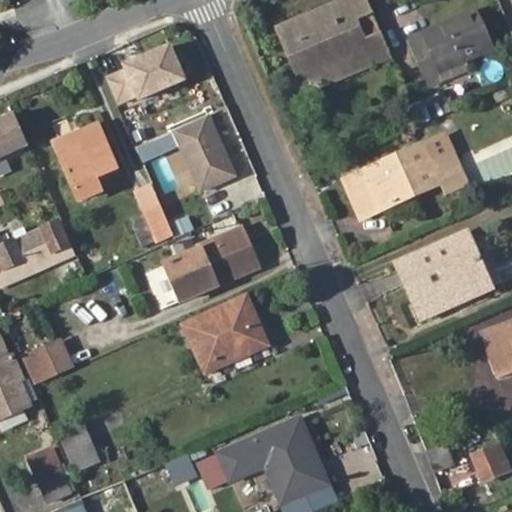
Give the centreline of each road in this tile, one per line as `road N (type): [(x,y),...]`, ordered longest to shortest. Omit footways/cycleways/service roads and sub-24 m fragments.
road 1 (residential): [(417,511),(204,0)]
road 2 (residential): [(0,59),(164,0)]
